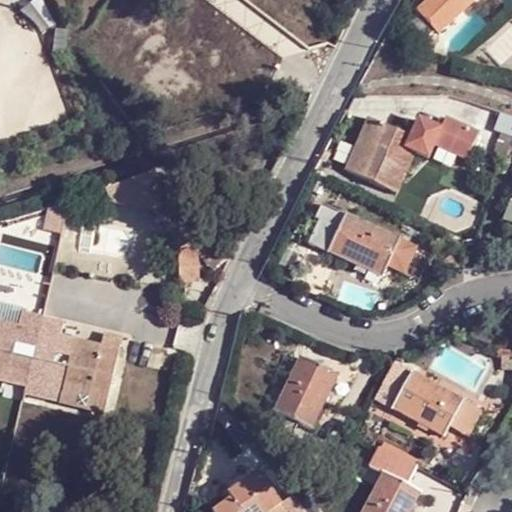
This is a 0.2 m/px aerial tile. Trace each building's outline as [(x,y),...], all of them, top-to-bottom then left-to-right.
[(478,0),(433,0),(419,13),(439,35),(478,0)] [(415,142),(373,124),(350,174),(401,196),(419,157),(433,163),(439,149),(472,163),(483,137),(450,122),(445,134),(423,124),(415,142)] [(185,253),(215,233),(171,173),(103,194),(107,205),(151,207),(185,253)] [(314,249),(331,257),(360,271),(359,274),(367,277),(368,275),(387,282),(391,270),(407,277),(418,253),(348,221),(323,207),(316,221),(323,226),(314,249)] [(0,380),(49,391),(48,400),(107,415),(124,345),(105,344),(104,347),(64,335),(66,323),(25,314),(22,326),(0,320),(0,380)] [(303,360),(278,413),(269,432),(291,443),(299,425),(313,431),(327,403),(331,404),(335,396),(332,395),(339,378),(303,360)] [(427,431),(428,428),(447,438),(466,402),(413,374),(395,364),(384,387),(376,398),(394,409),(421,424),(419,427),(427,431)] [(413,511),(422,494),(408,487),(418,469),(396,458),(378,450),(370,468),(385,477),(368,511),(413,511)] [(228,504),(216,511),(305,511),(298,501),(283,511),(281,511),(260,479),(227,501),(228,504)]
